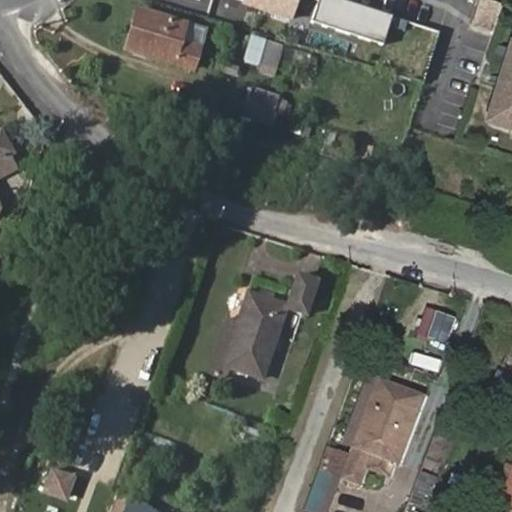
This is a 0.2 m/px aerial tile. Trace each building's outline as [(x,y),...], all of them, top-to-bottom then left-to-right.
[(334,0),(240,0),(260,6),(258,10),(289,20),(296,0),(308,0),(316,2),(309,23),(380,47),(390,18),(334,0)] [(496,33),(506,5),(492,0),(483,0),(474,26),(496,33)] [(203,30),(135,10),(123,49),(191,69),(203,30)] [(283,49),(267,44),(260,66),(275,71),(283,49)] [(511,132),(511,66),(493,126),(511,132)] [(242,108),(273,118),(281,100),(249,92),(242,108)] [(0,161),(9,155),(0,139),(0,161)] [(224,347),(264,359),(286,295),(302,300),(315,264),(295,257),(284,286),(250,275),(224,347)] [(430,319),(439,295),(430,291),(419,321),(428,324),(430,319)] [(439,295),(430,319),(448,326),(457,301),(439,295)] [(366,443),(394,365),(382,360),(354,438),(366,443)] [(429,378),(394,365),(366,443),(400,455),(429,378)] [(511,375),(506,373),(499,391),(511,396),(511,375)] [(70,474),(48,468),(40,490),(64,496),(70,474)] [(420,511),(435,476),(421,470),(403,511),(420,511)] [(119,511),(125,492),(112,489),(105,511),(119,511)]
